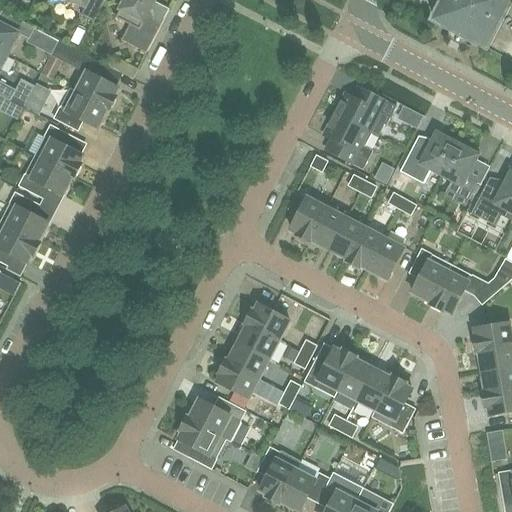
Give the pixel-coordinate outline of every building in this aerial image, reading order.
[(94,23),(105,0),(67,0),(85,9),(81,16),(94,23)] [(147,54),(162,25),(152,20),(153,18),(151,10),(156,0),(125,0),(116,19),(130,26),(122,41),(147,54)] [(487,49),(511,0),(445,0),(434,22),(487,49)] [(5,27),(0,24),(0,53),(7,58),(19,35),(30,40),(35,29),(10,16),(5,27)] [(112,111),(118,99),(115,98),(119,90),(104,82),(111,69),(59,42),(52,57),(86,74),(77,93),(112,111)] [(0,96),(10,102),(16,91),(0,82),(0,71),(7,58),(0,53),(0,96)] [(133,80),(138,70),(114,57),(109,67),(133,80)] [(51,80),(63,84),(68,67),(57,63),(51,80)] [(397,107),(376,96),(357,87),(352,97),(346,95),(335,116),(369,134),(373,135),(378,138),(385,125),(387,126),(397,107)] [(112,111),(77,93),(71,90),(55,120),(78,132),(84,122),(98,130),(108,110),(111,112),(112,111)] [(369,134),(335,116),(324,137),(348,149),(342,160),(363,171),(373,152),(366,148),(373,135),(369,134)] [(42,160),(77,179),(83,167),(80,165),(84,157),(69,150),(75,139),(51,127),(46,138),(35,157),(42,160)] [(441,177),(460,141),(460,140),(441,136),(437,134),(425,157),(412,150),(400,173),(423,185),(431,171),(441,177)] [(466,207),(477,185),(467,179),(479,156),(475,154),(461,141),(460,141),(441,177),(452,182),(444,196),(466,207)] [(77,179),(42,160),(35,157),(20,187),(43,199),(48,189),(63,197),(73,178),(76,179),(77,179)] [(322,175),(328,164),(316,157),(310,168),(322,175)] [(385,173),(379,184),(386,188),(392,176),(385,173)] [(511,173),(499,196),(485,189),(471,215),(496,228),(502,217),(511,222),(511,173)] [(360,194),(366,182),(354,176),(348,188),(360,194)] [(399,195),(405,183),(396,178),(390,190),(399,195)] [(372,200),(378,189),(366,182),(360,194),(372,200)] [(400,212),(406,201),(394,194),(388,205),(400,212)] [(6,228),(41,246),(42,246),(39,244),(49,225),(34,217),(39,207),(16,195),(10,205),(0,225),(6,228)] [(309,245),(328,210),(308,199),(291,231),(299,235),(297,238),(309,245)] [(411,218),(417,207),(406,201),(400,212),(411,218)] [(331,250),(347,220),(328,210),(309,245),(310,245),(312,242),(322,247),(323,245),(331,250)] [(348,265),(366,230),(347,220),(331,250),(339,253),(338,255),(348,261),(347,264),(348,265)] [(6,228),(0,225),(0,263),(8,267),(13,257),(28,265),(32,257),(35,259),(41,246),(6,228)] [(368,271),(385,239),(366,230),(348,265),(359,271),(361,268),(368,271)] [(388,282),(405,250),(385,239),(368,271),(388,282)] [(431,308),(449,273),(430,263),(433,257),(423,251),(410,274),(420,280),(413,295),(431,305),(430,308),(431,308)] [(511,280),(511,263),(505,260),(495,280),(489,285),(475,297),(483,306),(511,280)] [(449,273),(431,308),(443,314),(444,311),(452,315),(465,292),(470,295),(479,279),(473,276),(472,278),(452,267),(449,273)] [(290,322),(258,306),(254,313),(251,312),(245,324),(280,342),(290,322)] [(270,362),(280,342),(245,324),(244,325),(248,326),(242,337),(244,338),(240,346),(270,362)] [(475,353),(511,346),(511,334),(510,325),(475,331),(476,339),(473,340),(475,353)] [(311,359),(317,348),(306,342),(300,353),(311,359)] [(270,362),(240,346),(236,353),(234,352),(228,363),(225,361),(225,362),(260,381),(270,362)] [(511,368),(511,346),(475,353),(475,354),(479,353),(481,365),(483,365),(484,373),(511,368)] [(305,383),(315,388),(334,398),(338,392),(356,357),(344,351),(342,354),(335,350),(327,365),(317,359),(305,383)] [(305,371),(311,359),(300,353),(294,365),(305,371)] [(357,402),(373,372),(365,368),(366,366),(355,361),(357,357),(356,357),(338,392),(357,402)] [(250,400),(260,381),(225,362),(218,374),(222,376),(218,384),(250,400)] [(482,395),(511,390),(511,368),(484,373),(486,382),(483,382),(485,394),(482,395)] [(380,376),(373,372),(357,402),(376,412),(395,377),(394,377),(392,380),(381,374),(380,376)] [(402,434),(415,411),(405,405),(413,391),(405,387),(407,383),(395,377),(376,412),(373,419),(392,428),(402,434)] [(295,399),(301,388),(291,382),(285,394),(295,399)] [(511,413),(511,390),(482,395),(484,409),(488,409),(489,417),(511,413)] [(289,411),(295,399),(285,394),(279,405),(289,411)] [(221,438),(226,441),(230,442),(240,423),(237,421),(243,411),(220,399),(214,409),(200,401),(190,420),(186,418),(186,419),(221,438)] [(341,433),(347,422),(336,416),(330,428),(341,433)] [(217,460),(216,460),(226,441),(221,438),(186,419),(180,431),(183,433),(179,441),(193,448),(188,459),(211,471),(217,460)] [(352,439),(358,427),(347,422),(341,433),(352,439)] [(278,506),(296,471),(279,462),(282,456),(272,451),(260,474),(268,478),(260,493),(268,497),(266,500),(278,506)] [(316,481),(296,471),(278,506),(279,507),(280,503),(296,511),(300,511),(307,499),(318,504),(330,481),(319,475),(316,481)] [(511,471),(511,472),(499,474),(503,500),(511,498),(511,471)] [(352,511),(357,503),(337,492),(340,486),(330,481),(318,504),(328,510),(326,511),(352,511)] [(391,511),(394,506),(364,490),(357,503),(352,511),(391,511)]
